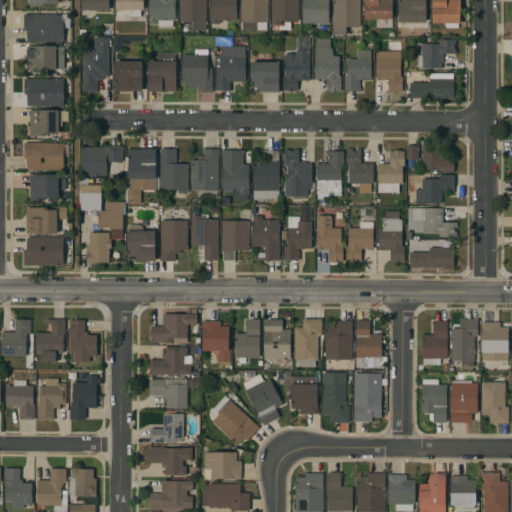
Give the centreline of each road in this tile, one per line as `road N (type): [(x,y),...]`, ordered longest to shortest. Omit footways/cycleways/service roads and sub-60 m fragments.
road 1 (tertiary): [(0,291),(484,292)]
road 2 (residential): [(484,121),(90,123)]
road 3 (tertiary): [(484,292),(483,0)]
road 4 (residential): [(511,449),(304,448),(282,459)]
road 5 (tertiary): [(120,290),(119,511)]
road 6 (residential): [(401,292),(402,449)]
road 7 (residential): [(120,444),(0,443)]
